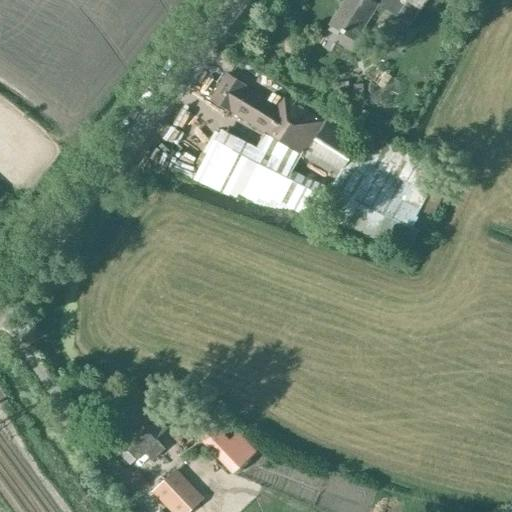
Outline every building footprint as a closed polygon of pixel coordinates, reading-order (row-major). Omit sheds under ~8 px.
[(345,0),(330,24),(328,27),(329,28),(327,32),(338,39),(340,35),(353,43),(378,5),(411,26),(426,0),(345,0)] [(325,119),(323,121),(284,96),(277,106),(227,74),(211,98),(337,177),(343,168),(364,183),(386,150),(363,135),(360,141),(325,119)] [(0,151),(40,112),(8,81),(0,88),(0,151)] [(370,114),(360,109),(352,125),(362,130),(370,114)] [(233,150),(215,141),(194,179),(230,198),(236,187),(267,204),(270,198),(290,208),(292,205),(313,216),(322,198),(302,187),(307,177),(238,141),(233,150)] [(324,218),(407,254),(418,229),(423,231),(448,175),(424,164),(405,207),(363,189),(360,195),(338,185),(324,218)] [(146,413),(139,420),(137,422),(122,406),(106,421),(122,438),(119,441),(136,459),(144,451),(152,459),(164,448),(155,440),(156,439),(150,432),(157,425),(146,413)] [(205,460),(214,470),(246,443),(238,433),(205,460)] [(119,441),(112,447),(129,464),(136,459),(119,441)] [(173,472),(153,492),(172,511),(190,511),(201,502),(173,472)]
